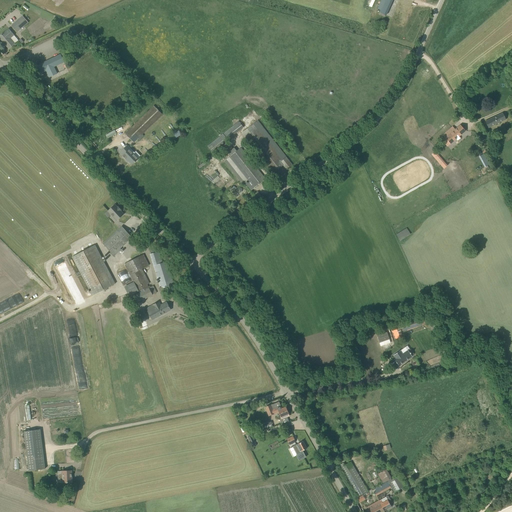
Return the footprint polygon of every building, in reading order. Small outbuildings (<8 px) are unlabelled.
[(370,9),(374,0),(367,0),(365,6),(370,9)] [(386,15),(392,0),(379,0),(375,10),(386,15)] [(400,0),(393,18),(401,22),(410,0),(423,0),(425,1),(425,0),(400,0)] [(17,32),(20,30),(24,27),(29,23),(23,16),(11,26),(17,32)] [(18,40),(9,29),(5,32),(0,35),(0,38),(9,49),(15,43),(18,40)] [(54,67),(64,62),(64,61),(60,55),(60,54),(43,62),(42,61),(40,62),(38,63),(38,65),(41,73),(46,71),(49,77),(57,73),(54,67)] [(163,115),(154,106),(126,134),(134,143),(145,132),(147,134),(149,132),(147,130),(163,115)] [(488,128),(493,126),(506,120),(503,113),(485,121),(488,128)] [(292,165),(258,121),(242,133),(273,173),(283,165),(287,169),(292,165)] [(465,131),(460,125),(455,129),(453,127),(443,135),(445,138),(442,140),(448,146),(465,131)] [(212,152),(224,142),(228,139),(223,134),(207,146),(212,152)] [(463,141),(472,152),(478,147),(469,136),(463,141)] [(131,148),(128,145),(121,152),(123,155),(126,159),(126,158),(132,164),(138,158),(130,149),(131,148)] [(265,179),(240,148),(224,161),(240,182),(241,182),(243,184),(248,180),(249,182),(246,184),(251,190),(265,179)] [(199,169),(208,162),(206,159),(197,166),(199,169)] [(115,205),(111,208),(108,211),(111,215),(117,220),(123,214),(120,211),(117,207),(115,205)] [(114,256),(121,249),(120,248),(132,237),(122,227),(103,243),(114,256)] [(396,234),(400,240),(410,234),(406,228),(396,234)] [(93,295),(115,284),(95,245),(73,257),(93,295)] [(161,295),(162,295),(176,291),(167,261),(163,263),(159,251),(150,254),(160,287),(159,287),(161,295)] [(135,295),(150,287),(150,286),(148,287),(147,285),(140,270),(142,269),(149,265),(143,254),(125,264),(136,287),(139,292),(134,294),(135,295)] [(115,267),(120,276),(127,273),(122,263),(115,267)] [(57,268),(62,277),(70,273),(65,264),(57,268)] [(138,302),(157,293),(153,286),(150,287),(135,295),(138,302)] [(161,306),(159,302),(146,308),(152,320),(171,310),(167,303),(161,306)] [(0,307),(0,314),(11,310),(8,304),(0,307)] [(138,323),(143,320),(140,311),(134,314),(138,323)] [(432,319),(430,314),(401,324),(403,329),(406,328),(407,331),(431,323),(431,325),(435,324),(433,319),(432,319)] [(386,332),(376,336),(379,343),(389,340),(386,332)] [(400,350),(393,355),(395,358),(394,359),(399,366),(412,356),(414,354),(410,349),(408,351),(407,350),(403,353),(401,350),(400,350)] [(289,416),(288,414),(286,407),(282,409),(279,402),(265,407),(269,415),(274,413),(278,411),(281,419),(280,419),(282,424),(289,422),(287,417),(289,416)] [(29,471),(45,469),(40,429),(24,431),(29,471)] [(289,444),(296,441),(293,436),(287,439),(289,444)] [(293,446),(297,453),(296,454),(299,460),(305,457),(302,451),(307,448),(303,441),(299,443),(293,446)] [(359,496),(363,494),(367,492),(350,462),(342,467),(359,496)] [(388,482),(392,480),(391,478),(392,478),(386,469),(378,474),(383,483),(387,480),(388,482)] [(58,483),(67,482),(72,482),(72,470),(62,471),(62,472),(58,472),(58,483)] [(388,482),(376,488),(377,490),(374,492),(376,495),(391,487),(394,493),(406,486),(400,475),(392,480),(388,482)] [(359,497),(362,502),(365,499),(364,497),(368,495),(367,493),(359,497)] [(386,497),(379,500),(384,511),(391,507),(390,503),(392,502),(388,495),(386,497)] [(381,511),(384,511),(379,500),(365,508),(367,511),(381,511)]
